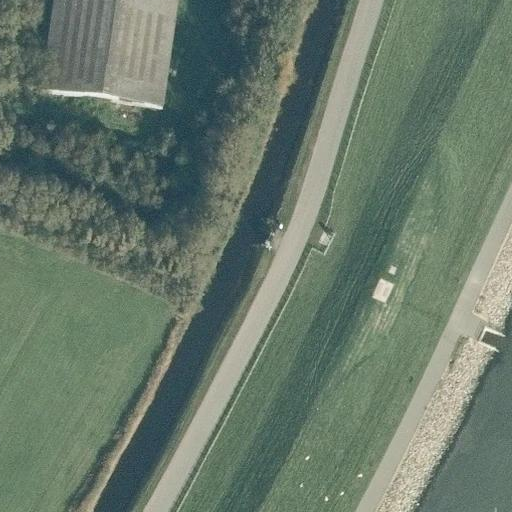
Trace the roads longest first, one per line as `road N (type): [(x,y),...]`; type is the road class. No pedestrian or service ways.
road 1 (track): [(376,0),(260,314),(161,511)]
road 2 (unclassified): [(384,511),(511,231)]
